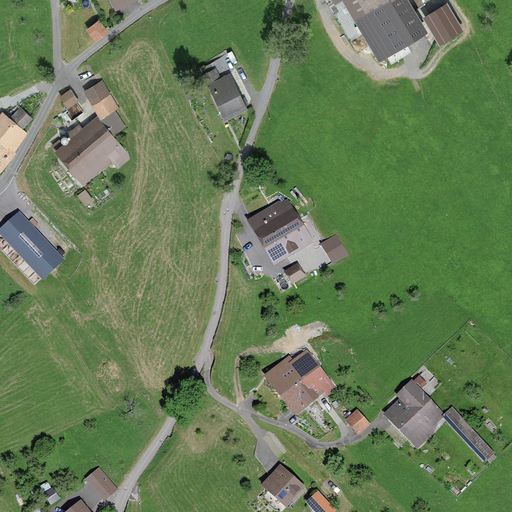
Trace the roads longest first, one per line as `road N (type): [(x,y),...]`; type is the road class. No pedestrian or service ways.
road 1 (residential): [(120,511),(206,353),(227,215),(290,0)]
road 2 (residential): [(162,0),(58,83),(0,185)]
